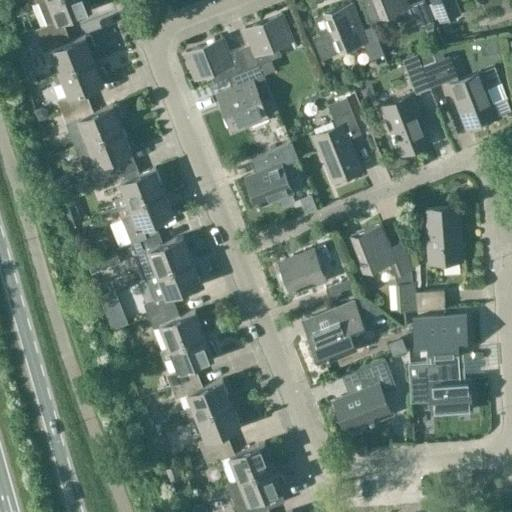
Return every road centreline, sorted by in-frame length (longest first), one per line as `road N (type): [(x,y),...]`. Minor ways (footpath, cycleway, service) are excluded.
road 1 (residential): [(510,264),(503,445),(336,465),(318,453),(240,248)]
road 2 (residential): [(240,248),(471,158),(484,172),(510,264)]
road 3 (primary): [(75,511),(0,243)]
road 4 (residential): [(240,248),(161,43)]
